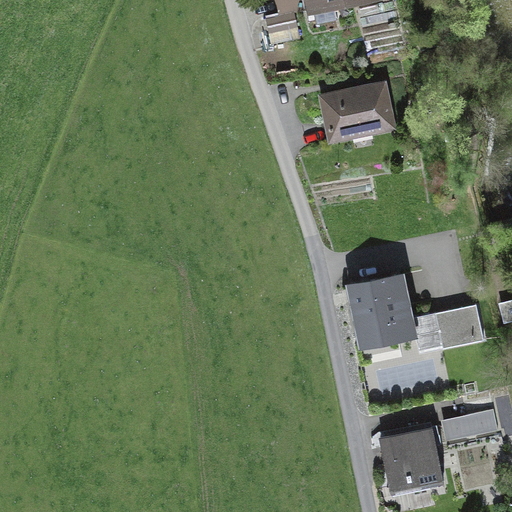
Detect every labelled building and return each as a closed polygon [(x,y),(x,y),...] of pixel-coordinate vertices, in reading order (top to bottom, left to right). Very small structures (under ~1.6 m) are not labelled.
[(309,0),(312,10),(357,0),(309,0)] [(266,19),(269,33),(297,27),(294,13),(266,19)] [(384,83),(321,96),(330,140),(355,135),(354,128),(367,125),(368,132),(393,127),(384,83)] [(415,334),(412,318),(402,273),(352,284),(356,300),(351,301),(359,338),(389,332),(390,340),(415,334)] [(511,302),(501,306),(505,320),(511,318),(511,302)] [(483,334),(476,305),(412,318),(415,334),(418,347),(483,334)] [(498,430),(493,409),(441,420),(446,442),(498,430)] [(443,481),(432,429),(380,439),(390,486),(408,483),(416,486),(443,481)]
